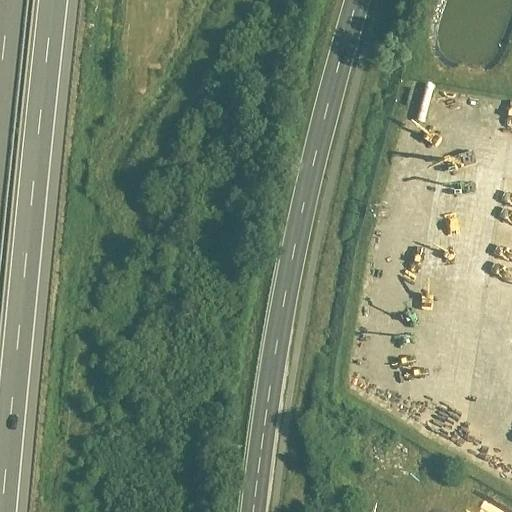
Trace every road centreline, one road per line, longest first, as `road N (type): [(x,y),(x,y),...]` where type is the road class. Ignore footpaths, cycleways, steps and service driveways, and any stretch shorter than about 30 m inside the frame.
road 1 (tertiary): [(254,511),(267,389),(310,171),(357,0)]
road 2 (motorway): [(1,511),(52,0)]
